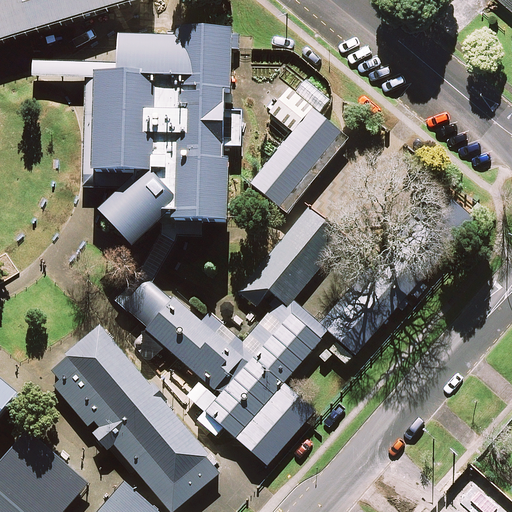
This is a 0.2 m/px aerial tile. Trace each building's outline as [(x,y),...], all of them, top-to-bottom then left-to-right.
[(0,0),(0,45),(145,0),(0,0)] [(511,0),(499,0),(511,10),(511,0)] [(229,226),(230,167),(224,165),(225,150),(241,150),(243,114),(227,114),(226,105),(233,105),(233,36),(178,35),(177,44),(121,43),(120,78),(97,78),(94,175),(139,177),(100,217),(135,250),(169,218),(174,225),(229,226)] [(314,110),(289,90),(269,114),(293,134),(314,110)] [(348,140),(314,110),(293,134),(251,185),(288,215),(348,140)] [(439,190),(320,326),(356,357),(473,220),(439,190)] [(307,208),(238,294),(257,308),(269,293),(287,309),(293,302),(343,238),(307,208)] [(171,302),(148,281),(126,309),(206,385),(243,343),(211,313),(202,322),(175,298),(171,302)] [(320,326),(293,302),(287,309),(274,302),(270,307),(274,311),(243,343),(206,385),(241,421),(328,334),(320,326)] [(174,511),(221,474),(102,327),(51,373),(61,383),(55,387),(88,428),(95,422),(99,427),(94,434),(108,450),(115,447),(171,511),(174,511)] [(0,419),(21,397),(0,380),(0,419)] [(316,413),(286,386),(238,441),(269,468),(316,413)] [(0,511),(66,511),(89,486),(30,433),(0,465),(0,511)] [(157,511),(124,483),(98,511),(157,511)]
